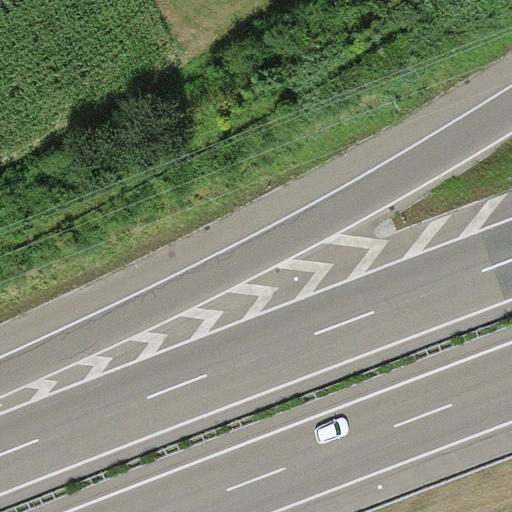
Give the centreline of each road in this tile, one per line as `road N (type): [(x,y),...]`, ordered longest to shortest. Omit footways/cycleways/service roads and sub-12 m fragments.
road 1 (motorway): [(511,102),(226,267),(0,377)]
road 2 (motorway): [(511,258),(0,451)]
road 3 (motorway): [(174,511),(511,384)]
